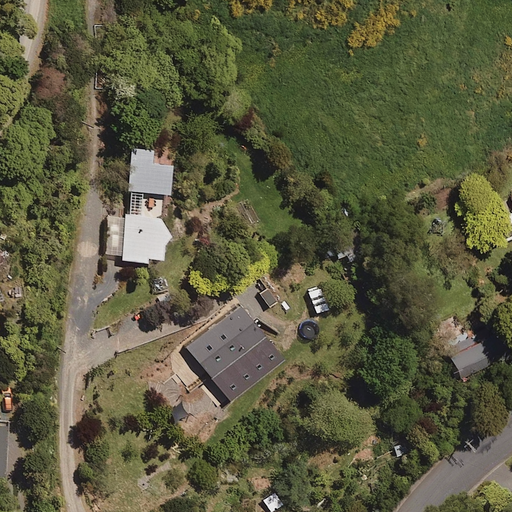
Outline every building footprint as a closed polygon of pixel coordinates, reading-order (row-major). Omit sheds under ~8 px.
[(141,184),(164,185),(164,155),(149,155),(147,154),(147,139),(126,139),(125,184),(127,184),(126,206),(120,206),(120,214),(107,213),(105,254),(157,256),(158,207),(140,206),(141,184)] [(353,247),(346,228),(327,235),(335,255),(353,247)] [(316,282),(304,287),(316,312),(328,306),(316,282)] [(259,327),(237,301),(186,345),(209,371),(259,327)] [(511,327),(507,317),(446,349),(456,370),(511,340),(511,327)]
